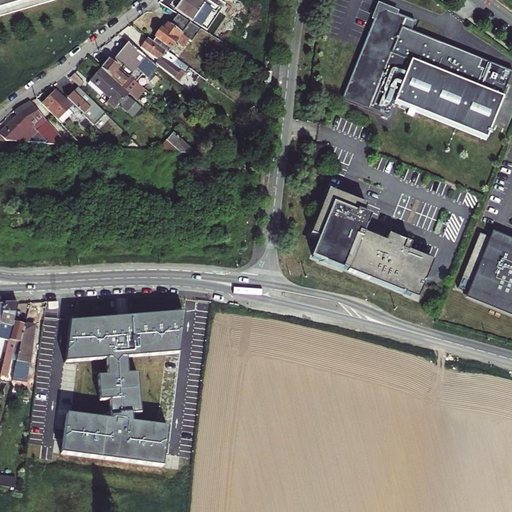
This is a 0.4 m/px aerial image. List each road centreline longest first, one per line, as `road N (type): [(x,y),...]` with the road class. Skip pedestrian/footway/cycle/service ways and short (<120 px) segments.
road 1 (residential): [(269,291),(303,0)]
road 2 (secondary): [(269,291),(511,360)]
road 3 (secondary): [(53,282),(163,278),(269,291)]
road 4 (residential): [(0,117),(151,0)]
